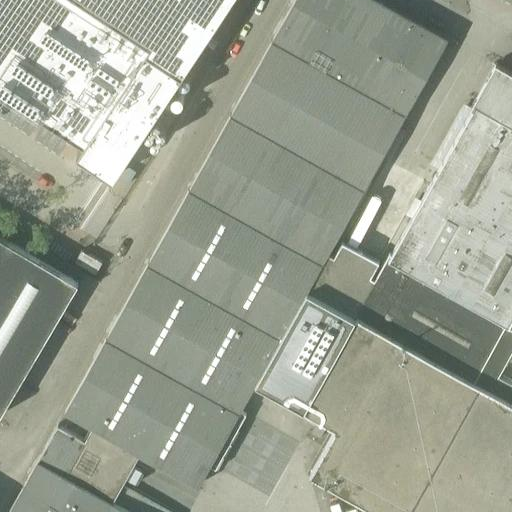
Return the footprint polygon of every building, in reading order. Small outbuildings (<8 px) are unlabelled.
[(0,0),(0,84),(85,140),(78,151),(114,175),(184,68),(229,0),(0,0)] [(381,0),(294,0),(66,410),(94,425),(90,432),(136,457),(140,450),(198,483),(257,378),(308,286),(328,250),(448,37),(381,0)] [(308,286),(257,378),(292,398),(305,406),(338,424),(312,470),(386,511),(511,511),(511,379),(499,373),(511,348),(511,323),(510,322),(511,319),(511,71),(498,64),(391,255),(377,278),(372,275),(380,259),(372,255),(343,239),(335,254),(328,250),(308,286)] [(143,143),(134,155),(143,161),(151,148),(143,143)] [(128,165),(119,178),(128,184),(136,171),(128,165)] [(0,263),(14,241),(0,232),(0,263)] [(14,241),(0,263),(0,411),(78,279),(14,241)] [(82,250),(76,261),(96,273),(103,261),(82,250)] [(18,494),(8,511),(136,511),(113,499),(136,457),(90,432),(85,441),(57,425),(18,494)]
